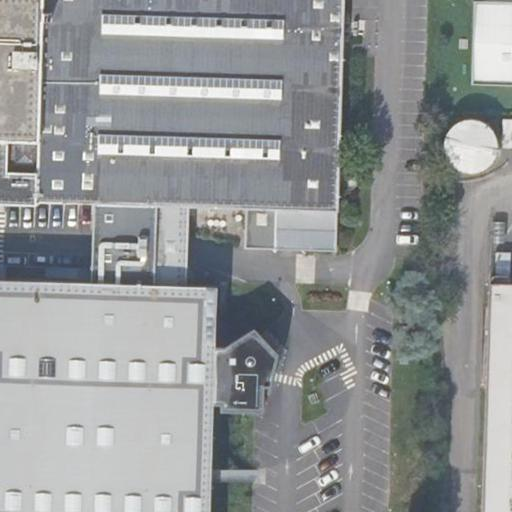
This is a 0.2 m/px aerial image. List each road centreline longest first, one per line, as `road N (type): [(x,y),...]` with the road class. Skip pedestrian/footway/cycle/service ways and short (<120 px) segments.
road 1 (unknown): [(231,237),(276,283),(284,313),(291,348),(289,511)]
road 2 (unknown): [(231,237),(348,233),(382,147)]
